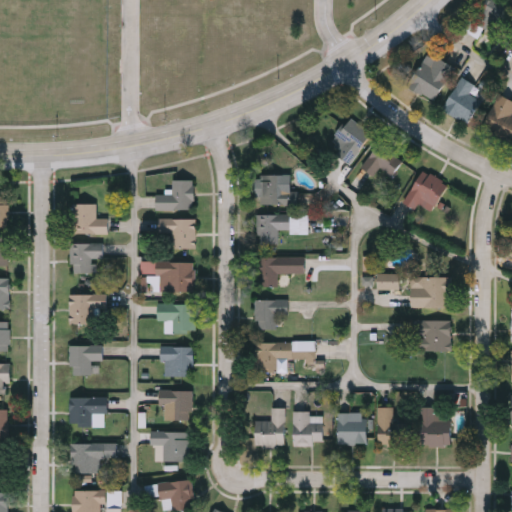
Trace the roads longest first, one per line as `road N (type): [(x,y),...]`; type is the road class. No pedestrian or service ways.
road 1 (residential): [(214,128),(227,193),(223,469),(241,484),(480,481)]
road 2 (secondary): [(0,155),(107,150),(214,128),(345,67),(434,0)]
road 3 (residential): [(41,155),(44,511)]
road 4 (residential): [(504,175),(486,223),(480,511)]
road 5 (residential): [(345,67),(429,135),(511,177)]
